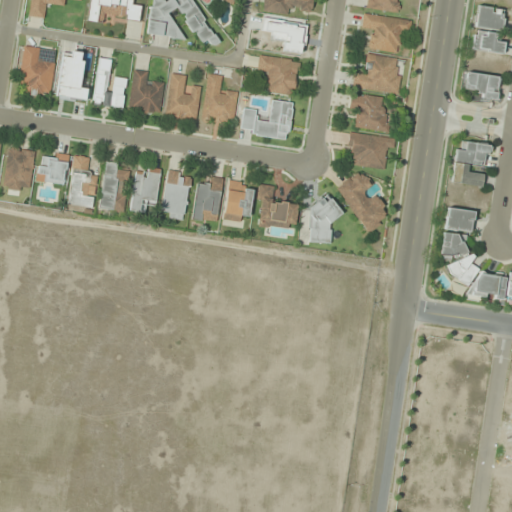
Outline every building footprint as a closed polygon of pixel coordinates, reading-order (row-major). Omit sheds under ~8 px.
[(29,0),(27,17),(44,19),(46,7),(62,9),(63,0),(68,0),(80,2),(79,0),(29,0)] [(88,0),(86,22),(103,23),(104,16),(139,20),(140,2),(125,0),(88,0)] [(150,0),(145,34),(183,39),(170,16),(171,10),(178,11),(190,34),(195,34),(199,42),(216,44),(217,44),(192,0),(168,0),(167,1),(162,0),(150,0)] [(309,10),(310,0),(261,0),(260,11),(288,16),(290,7),(309,10)] [(399,0),(364,0),(363,9),(398,13),(399,0)] [(501,54),(502,42),(496,42),(497,32),(501,32),(503,9),(475,6),(471,51),(501,54)] [(366,50),(395,54),(398,32),(408,33),(410,20),(362,13),(360,28),(369,29),(366,50)] [(46,48),(22,45),(18,82),(25,83),(24,93),(49,96),(53,63),(44,61),(46,48)] [(298,61),(258,55),(255,72),(266,74),(263,91),(292,96),(298,61)] [(351,90),(397,94),(399,70),(393,69),(394,57),(365,55),(363,74),(353,72),(351,90)] [(110,60),(98,58),(91,104),(121,109),(126,79),(113,77),(110,93),(105,92),(110,60)] [(162,83),(145,81),(146,72),(131,70),(127,111),(158,115),(162,83)] [(461,95),(496,99),(499,76),(464,72),(461,95)] [(164,118),(195,120),(198,87),(188,86),(189,76),(168,74),(164,118)] [(232,124),(236,91),(219,88),(220,76),(206,74),(200,120),(232,124)] [(354,128),(382,132),(386,98),(350,93),(347,110),(356,111),(354,128)] [(292,103),(270,100),(267,121),(255,119),(256,110),(242,108),(238,134),(287,140),(292,103)] [(345,154),(353,154),(352,167),(382,169),(383,149),(392,149),(393,137),(346,134),(345,154)] [(449,183),(480,188),(482,174),(469,172),(470,165),(485,167),(488,145),(464,141),(463,151),(454,150),(449,183)] [(33,151),(6,147),(1,188),(28,192),(33,151)] [(90,158),(73,155),(66,205),(91,209),(94,192),(93,192),(96,175),(87,173),(90,158)] [(65,182),(64,156),(36,158),(38,184),(65,182)] [(122,211),(123,195),(114,194),(117,163),(103,162),(99,209),(122,211)] [(158,171),(134,169),(130,210),(144,212),(145,205),(155,206),(158,171)] [(190,174),(166,171),(160,217),(183,220),(190,174)] [(365,234),(388,219),(374,196),(368,200),(363,190),(369,187),(359,171),(335,186),(365,234)] [(215,222),(221,179),(207,177),(206,185),(195,183),(191,219),(215,222)] [(247,222),(251,184),(227,181),(222,220),(247,222)] [(255,224),(293,229),(297,204),(271,200),(273,187),(261,185),(255,224)] [(308,241),(327,241),(328,222),(335,222),(337,202),(310,200),(308,241)] [(472,211),(446,207),(443,230),(469,233),(472,211)] [(502,299),(504,276),(475,273),(476,266),(470,265),(471,255),(463,254),(466,236),(441,233),(438,259),(451,260),(447,293),(468,295),(502,299)]
